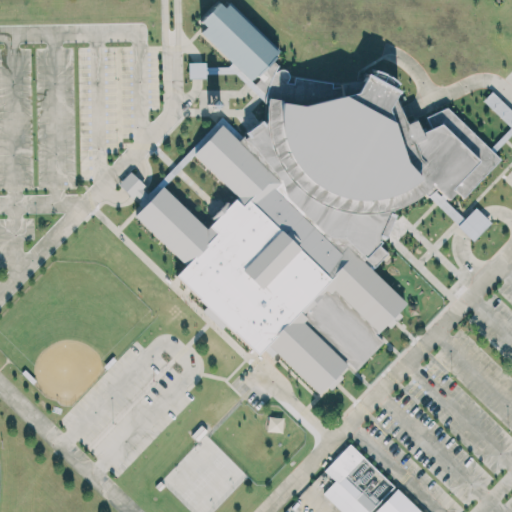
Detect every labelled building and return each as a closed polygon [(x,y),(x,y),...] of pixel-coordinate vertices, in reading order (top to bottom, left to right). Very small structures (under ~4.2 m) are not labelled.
[(199,33),(250,82),(278,54),(222,0),(219,0),(199,21),(205,27),(199,33)] [(188,78),(206,77),(205,61),(188,62),(188,78)] [(511,128),(511,110),(491,91),(482,100),(511,128)] [(139,201),(149,190),(129,172),(119,183),(139,201)] [(170,271),(243,195),(327,275),(254,351),(170,271)] [(473,240),(491,222),(475,207),(457,225),(473,240)] [(323,493),(342,511),(421,511),(349,443),(324,469),(335,480),(323,493)]
